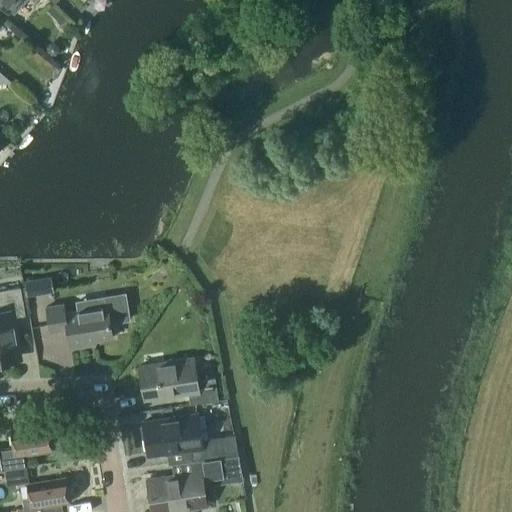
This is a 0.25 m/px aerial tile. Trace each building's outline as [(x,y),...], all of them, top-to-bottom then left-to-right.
[(0,0),(0,1),(13,14),(25,0),(32,0),(34,2),(35,0),(0,0)] [(0,83),(13,83),(0,71),(0,83)] [(0,149),(8,140),(0,132),(0,149)] [(33,279),(36,294),(53,291),(50,276),(33,279)] [(0,359),(18,356),(11,317),(25,315),(20,287),(0,290),(0,359)] [(63,304),(46,307),(50,332),(67,329),(70,347),(86,344),(85,342),(113,337),(110,322),(129,319),(124,294),(104,297),(106,306),(76,311),(65,313),(63,304)] [(194,358),(193,357),(138,366),(143,399),(188,392),(190,403),(218,399),(214,377),(192,381),(188,359),(194,358)] [(197,413),(142,422),(147,455),(191,448),(193,460),(222,456),(237,454),(234,435),(196,441),(192,415),(197,415),(197,413)] [(53,450),(49,426),(11,432),(13,447),(0,449),(0,471),(27,467),(25,455),(53,450)] [(173,475),(146,480),(151,511),(156,511),(206,504),(206,503),(201,504),(198,485),(197,479),(224,475),(225,481),(225,482),(227,482),(226,480),(242,477),(237,454),(222,456),(193,460),(171,463),(173,475)] [(41,511),(41,506),(69,502),(65,477),(27,483),(31,507),(17,509),(17,511),(41,511)]
